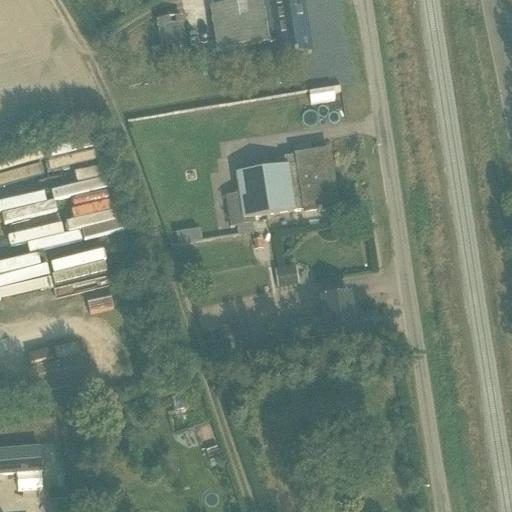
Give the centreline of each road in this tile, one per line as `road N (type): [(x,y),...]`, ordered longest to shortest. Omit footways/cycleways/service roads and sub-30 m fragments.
road 1 (track): [(252,511),(114,100),(47,0)]
road 2 (unclassified): [(438,511),(360,0)]
